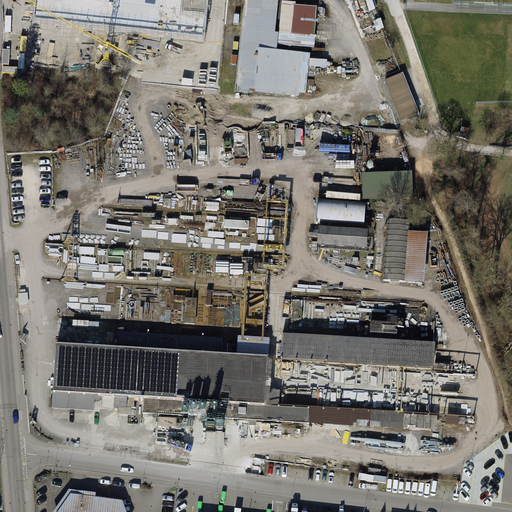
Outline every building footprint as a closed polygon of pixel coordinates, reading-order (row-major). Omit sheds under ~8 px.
[(206,0),(36,0),(34,21),(203,38),(206,0)] [(279,33),(276,32),(279,0),(244,0),(235,92),(298,98),(302,52),(277,50),(279,33)] [(296,2),(282,1),(279,33),(315,36),(318,6),(295,4),(296,2)] [(413,170),(365,174),(368,203),(415,199),(413,170)] [(319,200),(319,223),(367,224),(367,201),(319,200)] [(412,223),(387,222),(383,285),(428,288),(430,236),(411,235),(412,223)] [(374,232),(319,227),(317,248),(372,252),(374,232)] [(438,345),(285,336),(283,364),(437,373),(438,345)] [(270,359),(271,341),(239,341),(238,358),(270,359)] [(274,363),(59,351),(56,410),(95,412),(96,399),(272,409),(274,363)] [(127,511),(123,500),(72,493),(58,511),(127,511)]
